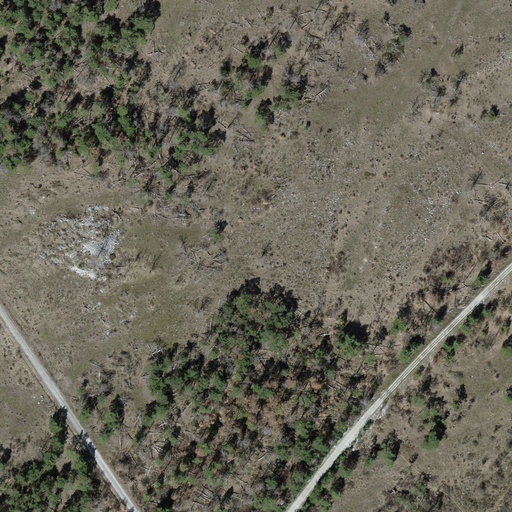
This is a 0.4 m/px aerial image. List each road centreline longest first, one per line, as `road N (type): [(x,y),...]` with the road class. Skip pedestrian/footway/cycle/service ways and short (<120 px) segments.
road 1 (track): [(511,266),(369,410),(290,511)]
road 2 (track): [(131,511),(0,307)]
